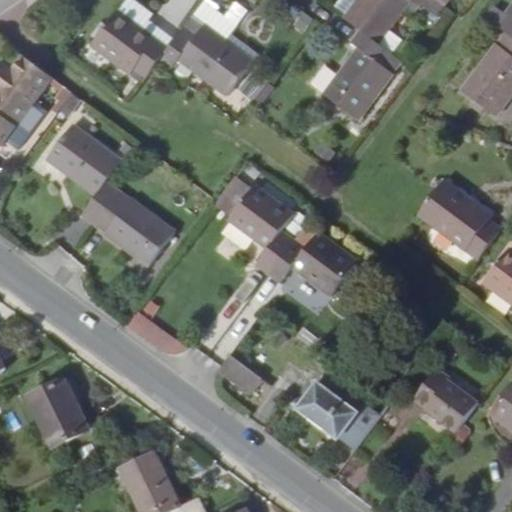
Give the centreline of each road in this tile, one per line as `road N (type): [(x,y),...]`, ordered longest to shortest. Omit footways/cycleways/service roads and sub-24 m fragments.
road 1 (secondary): [(331,511),(0,264)]
road 2 (unknown): [(485,0),(343,203)]
